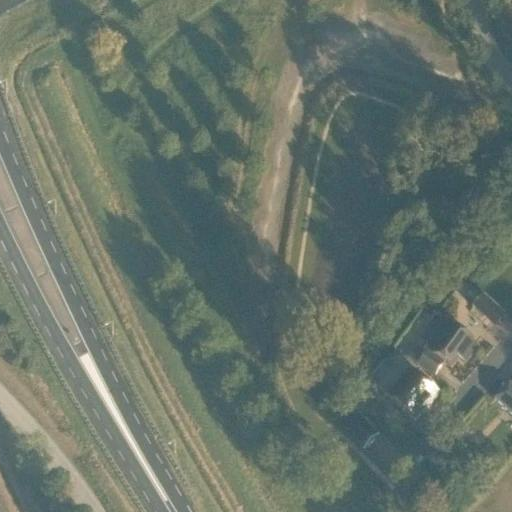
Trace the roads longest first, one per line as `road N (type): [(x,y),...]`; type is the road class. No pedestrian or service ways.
road 1 (trunk): [(176,511),(37,229),(0,134)]
road 2 (trunk): [(0,226),(90,396),(170,511)]
road 3 (unclassified): [(95,511),(0,398)]
